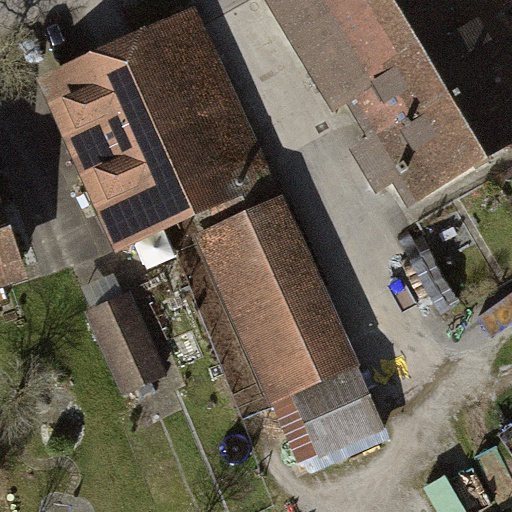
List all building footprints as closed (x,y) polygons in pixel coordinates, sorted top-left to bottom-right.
[(511,0),(264,0),(335,117),(350,108),(503,17),(511,11),(511,0)] [(202,6),(45,74),(126,262),(201,230),(284,195),(202,6)] [(511,150),(511,31),(503,17),(350,108),(370,141),(350,153),(373,193),(390,183),(408,213),(511,150)] [(362,376),(284,195),(201,230),(279,411),(362,376)] [(0,298),(36,286),(8,203),(0,205),(0,298)] [(129,294),(87,312),(122,394),(164,376),(129,294)]
